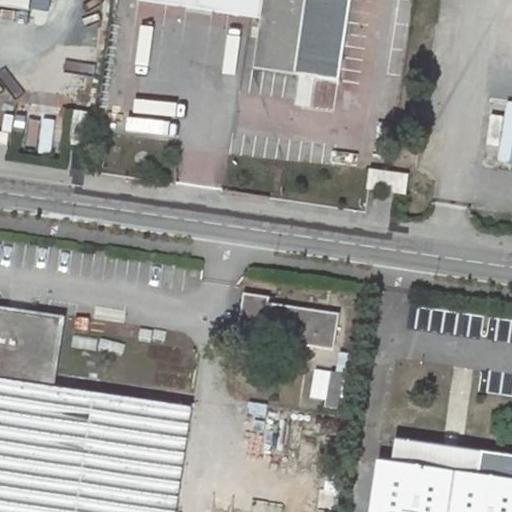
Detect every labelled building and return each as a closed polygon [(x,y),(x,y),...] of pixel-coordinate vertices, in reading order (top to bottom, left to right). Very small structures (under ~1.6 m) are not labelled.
[(0,0),(0,5),(30,10),(31,0),(0,0)] [(136,0),(136,1),(260,19),(253,69),(339,82),(350,0),(136,0)] [(74,110),(68,144),(87,147),(92,113),(74,110)] [(0,145),(9,147),(11,134),(0,131),(0,145)] [(371,170),(368,189),(387,192),(390,173),(371,170)] [(390,173),(387,192),(404,194),(407,175),(390,173)] [(244,295),(239,324),(246,325),(244,339),(333,352),(339,315),(268,304),(269,298),(244,295)] [(174,511),(191,410),(50,389),(60,322),(0,312),(0,511),(174,511)] [(239,324),(237,338),(244,339),(246,325),(239,324)] [(316,371),(312,392),(327,394),(325,408),(336,410),(343,375),(316,371)] [(511,511),(511,457),(395,440),(391,463),(380,462),(372,511),(511,511)]
